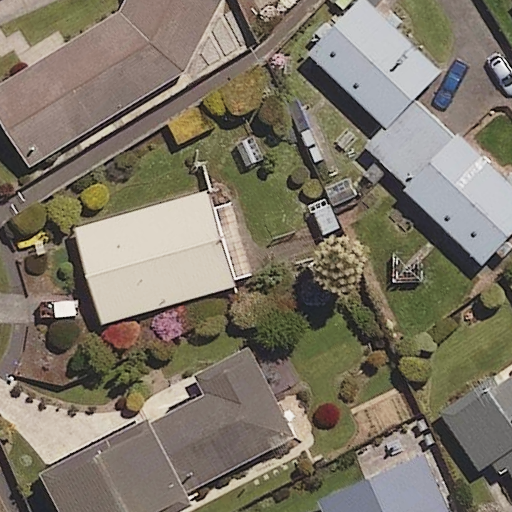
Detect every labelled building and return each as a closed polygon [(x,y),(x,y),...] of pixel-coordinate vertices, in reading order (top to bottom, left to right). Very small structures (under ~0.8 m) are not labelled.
[(224,0),(122,0),(116,11),(0,83),(0,106),(31,156),(186,65),(224,0)] [(369,143),(381,154),(366,170),(376,180),(391,165),(484,257),(511,229),(511,183),(418,91),(441,68),(372,0),(360,0),(313,48),(389,123),(369,143)] [(236,281),(210,188),(80,223),(106,317),(236,281)] [(296,433),(251,345),(144,400),(150,411),(47,463),(71,511),(170,511),(197,499),(191,486),(296,433)] [(511,370),(448,415),(483,467),(503,453),(511,466),(511,370)] [(420,411),(408,385),(354,409),(366,435),(420,411)] [(453,511),(426,450),(322,495),(329,511),(453,511)]
